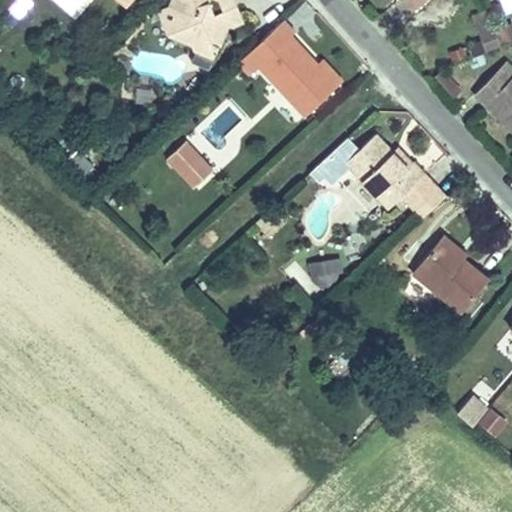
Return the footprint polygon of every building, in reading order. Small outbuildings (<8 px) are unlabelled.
[(199,0),(191,7),(198,29),(217,35),(223,46),(237,35),(250,41),(253,31),(259,24),(269,19),(274,17),(267,1),(251,8),(249,0),(199,0)] [(281,67),(290,59),(336,109),(365,81),(344,59),(318,31),(324,26),(314,14),(291,35),(269,56),(281,67)] [(477,28),(481,48),(495,46),(490,25),(477,28)] [(237,35),(223,46),(244,56),(246,47),(250,41),(237,35)] [(355,50),(344,59),(365,81),(374,74),(355,50)] [(407,122),(376,149),(418,199),(434,185),(453,205),(474,186),(458,166),(445,151),(437,158),(422,140),(407,122)] [(431,133),(422,140),(437,158),(445,151),(431,133)] [(239,160),(214,134),(194,154),(219,180),(239,160)] [(61,175),(89,183),(95,161),(68,153),(61,175)] [(302,193),(298,197),(311,213),(316,208),(302,193)] [(298,197),(286,208),(300,223),(311,213),(298,197)] [(273,204),(253,217),(264,234),(284,221),(273,204)] [(499,248),(473,226),(467,233),(493,256),(499,248)] [(467,233),(438,267),(488,309),(511,279),(511,271),(493,256),(467,233)] [(345,272),(331,250),(304,268),(318,290),(345,272)] [(471,423),(486,402),(469,390),(454,410),(471,423)] [(489,404),(475,422),(493,437),(507,419),(489,404)]
